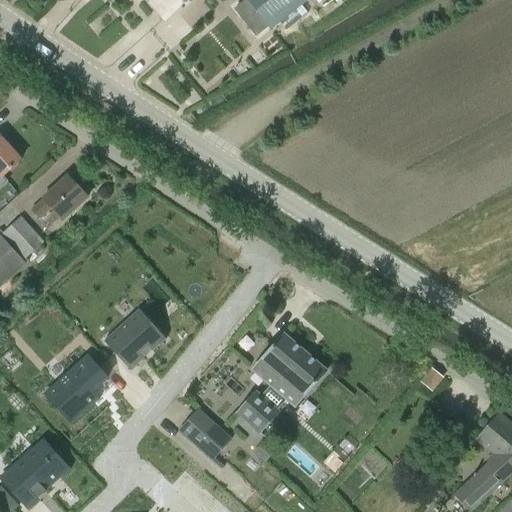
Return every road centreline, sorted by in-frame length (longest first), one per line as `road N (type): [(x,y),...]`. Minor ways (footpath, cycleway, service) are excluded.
road 1 (tertiary): [(511,337),(0,14)]
road 2 (residential): [(90,511),(123,478),(111,458),(276,257)]
road 3 (unclassified): [(276,257),(0,78)]
road 4 (unclassified): [(511,402),(276,257)]
